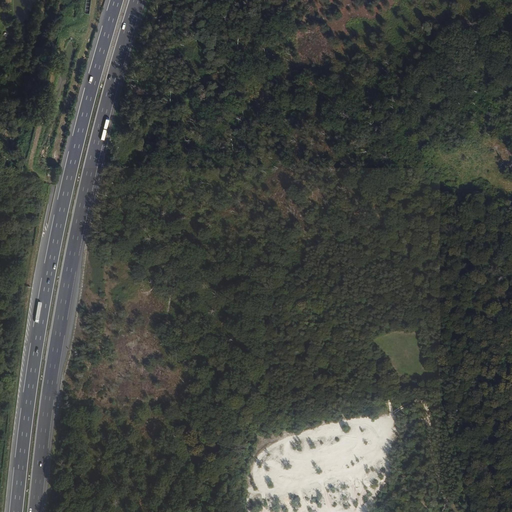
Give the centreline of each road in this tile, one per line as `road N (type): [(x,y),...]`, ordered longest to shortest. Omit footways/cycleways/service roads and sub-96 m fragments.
road 1 (motorway): [(117,0),(43,305),(15,511)]
road 2 (motorway): [(36,511),(61,311),(137,0)]
